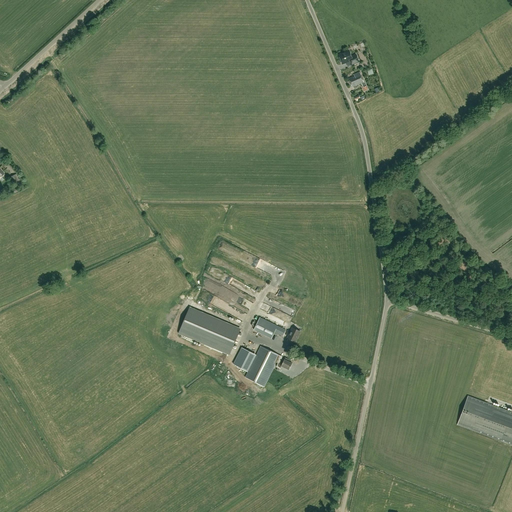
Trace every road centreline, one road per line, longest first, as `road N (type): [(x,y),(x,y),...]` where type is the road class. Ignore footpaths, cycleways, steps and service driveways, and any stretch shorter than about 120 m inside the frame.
road 1 (unclassified): [(386,300),(364,141),(306,0)]
road 2 (unclassified): [(342,511),(386,300)]
road 3 (track): [(370,185),(511,85)]
road 4 (unclassified): [(3,89),(99,0)]
road 5 (unclassified): [(511,337),(386,300)]
